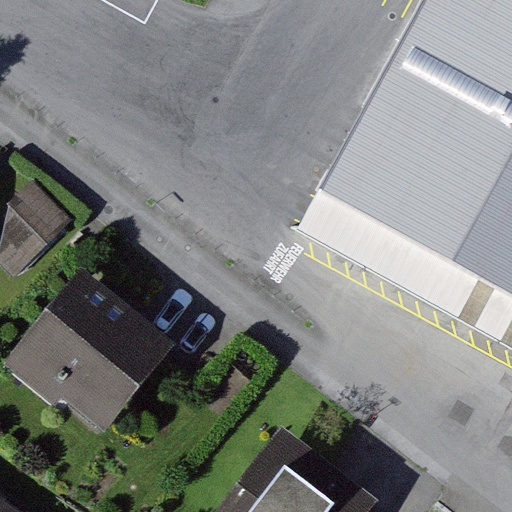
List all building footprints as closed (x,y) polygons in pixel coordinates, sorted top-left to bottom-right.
[(511,0),(452,0),(330,223),(511,323),(511,0)] [(0,269),(9,279),(64,227),(24,186),(7,202),(0,239),(0,269)] [(163,343),(71,271),(0,360),(92,433),(163,343)] [(356,511),(366,500),(273,428),(207,511),(356,511)] [(0,511),(13,511),(0,502),(0,511)]
